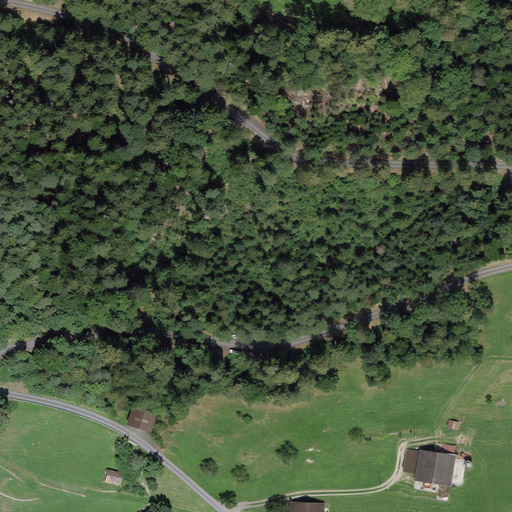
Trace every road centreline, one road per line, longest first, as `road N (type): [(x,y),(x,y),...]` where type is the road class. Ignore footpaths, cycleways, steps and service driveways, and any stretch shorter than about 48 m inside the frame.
road 1 (unclassified): [(511,166),(296,159),(130,44),(0,2)]
road 2 (unclassified): [(0,350),(98,333),(273,345),(511,266)]
road 3 (unclassified): [(224,511),(113,424),(0,392)]
road 4 (track): [(235,511),(300,495),(371,491),(391,483),(401,448),(429,437)]
road 5 (track): [(282,0),(354,18),(419,0)]
